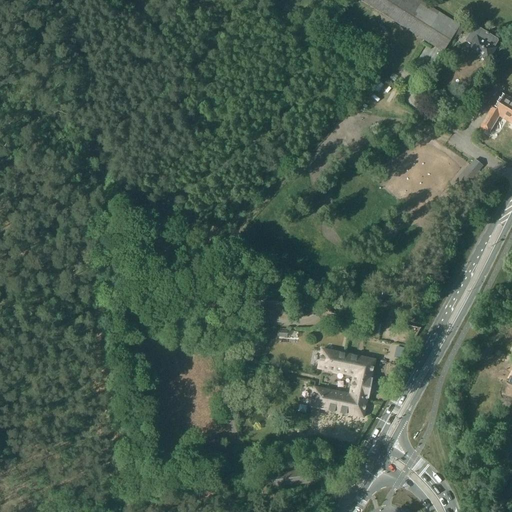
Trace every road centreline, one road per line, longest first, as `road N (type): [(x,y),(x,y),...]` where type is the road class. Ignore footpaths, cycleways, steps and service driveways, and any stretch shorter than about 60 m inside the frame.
road 1 (unclassified): [(225,328),(311,340),(337,291),(414,306),(501,168),(511,173)]
road 2 (primary): [(511,198),(369,447)]
road 3 (primary): [(389,446),(511,211)]
road 4 (track): [(128,317),(0,304)]
